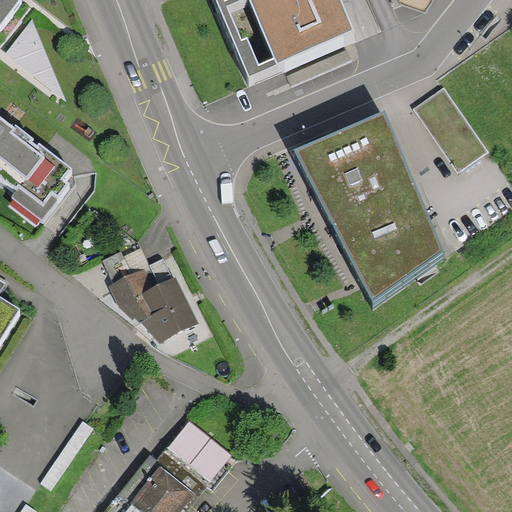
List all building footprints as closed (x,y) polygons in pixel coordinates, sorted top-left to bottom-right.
[(0,0),(0,39),(22,8),(10,0),(0,0)] [(337,0),(208,0),(247,91),(356,44),(337,0)] [(61,99),(29,21),(2,54),(61,99)] [(445,89),(415,110),(458,172),(488,151),(445,89)] [(338,137),(298,154),(366,287),(375,305),(444,254),(384,117),(338,137)] [(71,175),(0,122),(0,178),(45,212),(53,202),(57,205),(67,192),(61,188),(71,175)] [(150,316),(181,301),(162,262),(148,269),(137,247),(103,264),(128,308),(150,316)] [(0,348),(21,315),(0,303),(8,290),(0,285),(0,348)] [(195,330),(181,301),(150,316),(164,345),(195,330)] [(197,511),(239,459),(187,419),(157,458),(154,455),(109,511),(197,511)]
